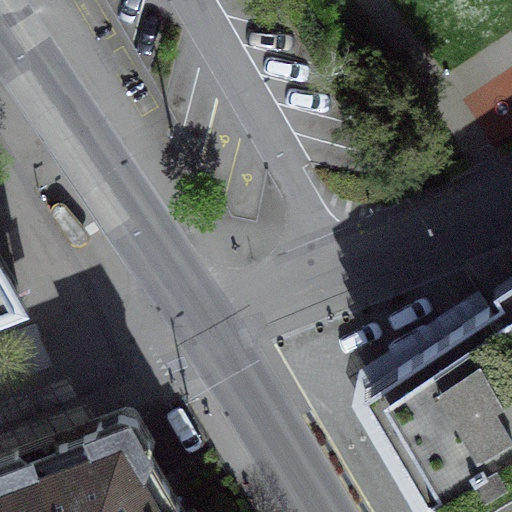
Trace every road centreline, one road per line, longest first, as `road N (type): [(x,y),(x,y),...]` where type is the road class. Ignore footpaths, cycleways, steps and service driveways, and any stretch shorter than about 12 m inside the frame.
road 1 (residential): [(189,313),(511,189)]
road 2 (residential): [(189,313),(0,27)]
road 3 (residential): [(311,511),(189,313)]
road 4 (residential): [(0,391),(189,313)]
